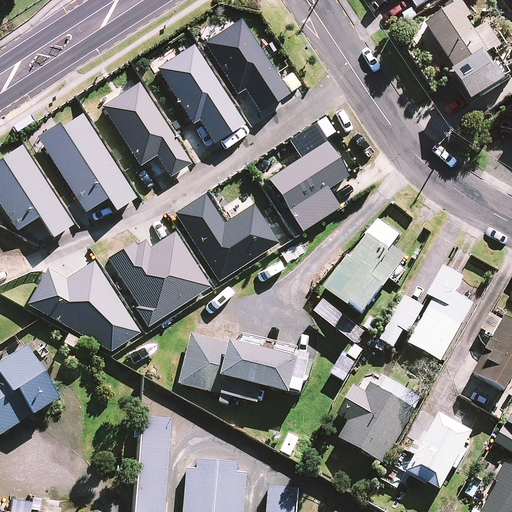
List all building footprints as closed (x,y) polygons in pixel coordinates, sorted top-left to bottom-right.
[(410,0),(416,9),(429,0),(410,0)] [(511,49),(496,59),(491,49),(485,53),(457,7),(425,27),(455,73),(451,75),(469,104),(509,79),(505,73),(511,68),(511,49)] [(291,91),(244,19),(207,42),(240,93),(248,88),(262,110),(291,91)] [(247,123),(197,45),(160,68),(195,124),(202,119),(217,143),(247,123)] [(194,162),(143,83),(105,106),(143,165),(159,155),(173,176),(194,162)] [(65,176),(108,149),(85,113),(64,127),(61,123),(39,136),(65,176)] [(328,140),(270,177),(305,230),(341,207),(330,188),(351,175),(328,140)] [(75,224),(24,145),(0,160),(0,200),(19,230),(40,216),(54,237),(75,224)] [(138,197),(108,149),(65,176),(88,211),(109,198),(117,210),(138,197)] [(220,280),(281,241),(256,202),(226,221),(207,193),(176,212),(220,280)] [(399,234),(381,219),(324,289),(358,316),(390,277),(396,282),(411,265),(389,247),(399,234)] [(150,326),(213,286),(177,231),(152,247),(147,239),(138,245),(136,241),(110,257),(140,304),(137,307),(150,326)] [(29,303),(113,351),(142,331),(96,260),(69,278),(50,267),(48,270),(29,303)] [(463,279),(443,268),(427,297),(432,300),(408,345),(440,361),(471,305),(454,295),(463,279)] [(381,342),(394,348),(402,332),(407,335),(421,306),(403,297),(381,342)] [(363,334),(323,302),(314,314),(355,345),(363,334)] [(511,322),(504,318),(502,322),(486,313),(477,331),(492,339),(472,375),(503,392),(511,375),(511,322)] [(296,360),(191,336),(179,386),(258,404),(261,388),(301,397),(302,393),(289,391),(296,360)] [(362,351),(350,344),(331,375),(343,382),(362,351)] [(29,353),(0,369),(0,448),(63,411),(29,353)] [(419,401),(364,370),(337,416),(349,423),(340,440),(383,465),(419,401)] [(166,511),(173,417),(143,414),(135,511),(166,511)] [(411,440),(385,482),(398,489),(408,473),(438,492),(473,437),(437,415),(418,445),(411,440)] [(511,433),(502,428),(494,443),(511,453),(511,433)] [(301,441),(289,433),(278,450),(290,458),(301,441)] [(488,481),(500,458),(490,452),(478,475),(488,481)] [(201,468),(191,467),(187,511),(248,511),(252,472),(242,471),(243,462),(202,458),(201,468)] [(474,502),(483,508),(480,511),(473,511),(472,511),(471,511),(511,511),(511,468),(507,466),(490,495),(481,489),(474,502)] [(272,486),(270,511),(300,511),(303,489),(272,486)] [(41,501),(10,498),(8,511),(31,511),(32,509),(41,509),(41,501)]
